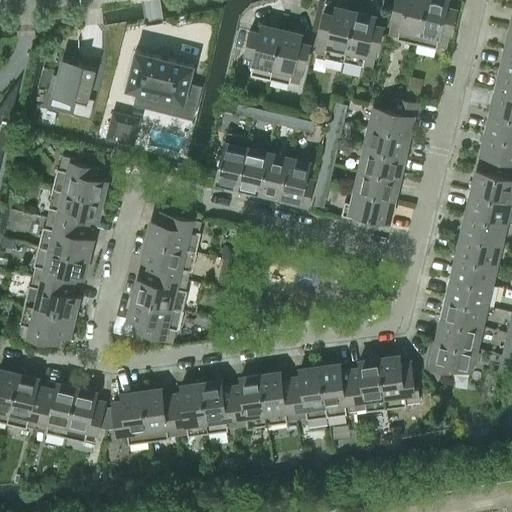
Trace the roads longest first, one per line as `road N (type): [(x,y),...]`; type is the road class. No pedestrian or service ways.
road 1 (residential): [(422,248),(137,183),(97,366)]
road 2 (residential): [(97,366),(405,327),(422,248)]
road 3 (residential): [(422,248),(477,0)]
